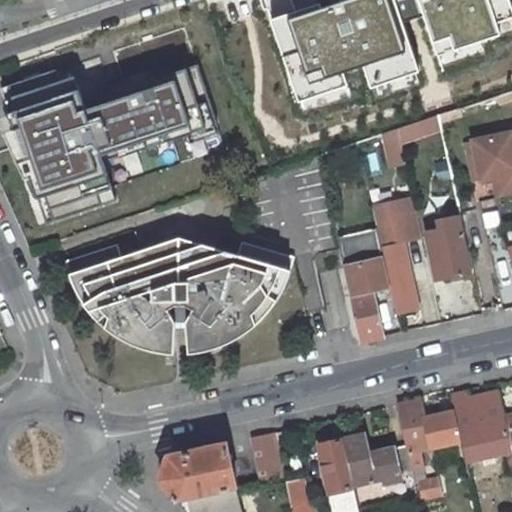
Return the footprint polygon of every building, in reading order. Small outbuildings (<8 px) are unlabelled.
[(460,6),(457,28),(458,28),(472,31),(475,39),(479,48),(497,42),(493,33),(511,26),(511,0),(464,0),(466,4),(460,6)] [(369,44),(296,5),(267,59),(294,74),(304,56),(349,81),(369,44)] [(475,39),(472,31),(458,28),(457,36),(475,39)] [(80,43),(90,75),(119,66),(108,34),(80,43)] [(65,107),(73,104),(55,50),(18,63),(36,117),(42,115),(65,107)] [(205,79),(158,95),(159,97),(152,100),(161,127),(168,125),(174,141),(220,126),(205,79)] [(67,113),(65,107),(42,115),(44,121),(67,113)] [(441,128),(438,115),(398,128),(401,142),(441,128)] [(390,167),(406,163),(401,142),(398,128),(382,134),(390,167)] [(481,180),(494,177),(498,198),(511,194),(511,134),(511,132),(472,141),(473,142),(481,179),(481,180)] [(473,142),(466,144),(474,180),(481,179),(473,142)] [(69,216),(75,236),(128,218),(111,166),(64,182),(66,188),(60,190),(66,208),(59,211),(62,219),(69,216)] [(403,235),(421,231),(414,199),(373,208),(383,257),(390,286),(396,313),(419,308),(403,235)] [(155,210),(152,201),(137,206),(140,214),(155,210)] [(69,216),(62,219),(68,238),(75,236),(69,216)] [(462,275),(473,273),(461,217),(442,221),(444,231),(440,232),(430,234),(428,236),(437,280),(452,277),(462,275)] [(117,244),(65,261),(69,273),(71,280),(80,297),(90,312),(103,325),(118,336),(134,344),(151,350),(175,353),(176,329),(187,329),(189,353),(206,350),(223,345),(240,337),(255,326),(268,313),(279,299),(287,282),(295,257),(242,241),(238,254),(180,238),(122,257),(117,244)] [(372,290),(390,286),(383,257),(343,266),(350,295),(349,296),(360,341),(382,336),(372,290)] [(511,450),(511,447),(499,391),(470,397),(469,392),(451,396),(466,460),(511,450)] [(419,400),(398,404),(407,445),(412,470),(425,468),(421,449),(456,441),(450,412),(423,418),(419,400)] [(292,511),(359,511),(353,485),(342,439),(339,427),(333,428),(334,437),(332,437),(332,436),(318,439),(333,511),(321,511),(320,508),(307,503),(308,494),(304,477),(287,481),(292,511)] [(364,434),(342,439),(353,485),(413,472),(412,470),(407,445),(369,453),(364,434)] [(286,477),(278,439),(253,445),(261,482),(286,477)] [(160,480),(178,502),(211,494),(236,489),(233,471),(227,472),(226,468),(221,469),(219,463),(230,461),(227,443),(168,456),(160,480)] [(437,479),(420,483),(423,498),(441,494),(437,479)] [(214,504),(216,511),(242,511),(237,495),(214,503),(211,494),(178,502),(185,511),(201,511),(206,511),(214,504)]
